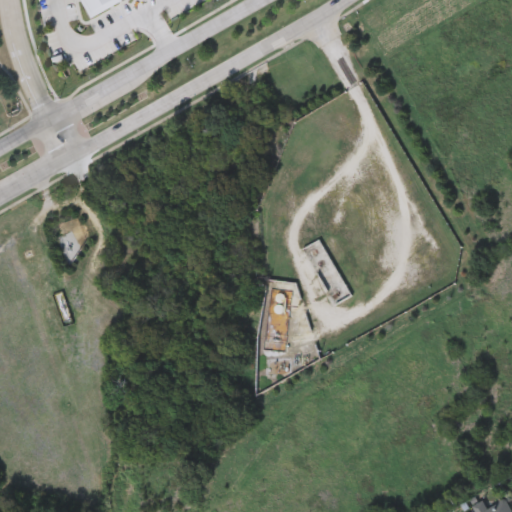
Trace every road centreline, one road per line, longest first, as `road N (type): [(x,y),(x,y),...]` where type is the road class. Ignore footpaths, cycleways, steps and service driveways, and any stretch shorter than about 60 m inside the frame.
road 1 (secondary): [(0,198),(342,0)]
road 2 (secondary): [(262,0),(0,150)]
road 3 (residential): [(9,0),(35,89),(71,157)]
